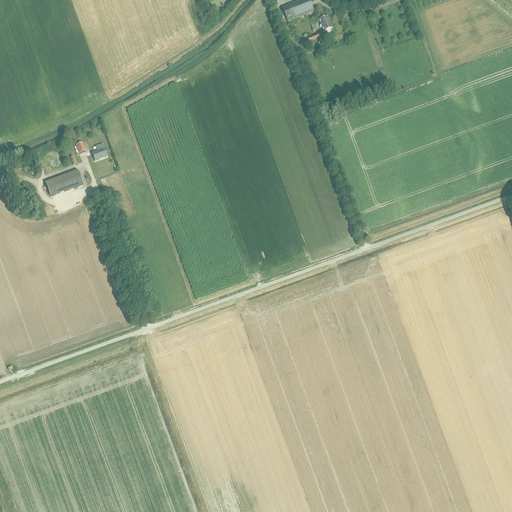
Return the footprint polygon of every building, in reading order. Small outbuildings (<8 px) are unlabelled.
[(287,22),(314,12),(309,0),(302,0),(282,8),(287,22)] [(324,32),(326,31),(327,34),(332,32),(331,29),(332,29),(328,17),(319,20),(324,32)] [(309,43),(324,37),(323,33),(308,39),(309,43)] [(79,154),(85,151),(82,144),(76,146),(79,154)] [(95,161),(107,157),(103,144),(96,147),(97,151),(92,153),(95,161)] [(83,185),(78,171),(45,183),(50,197),(83,185)]
